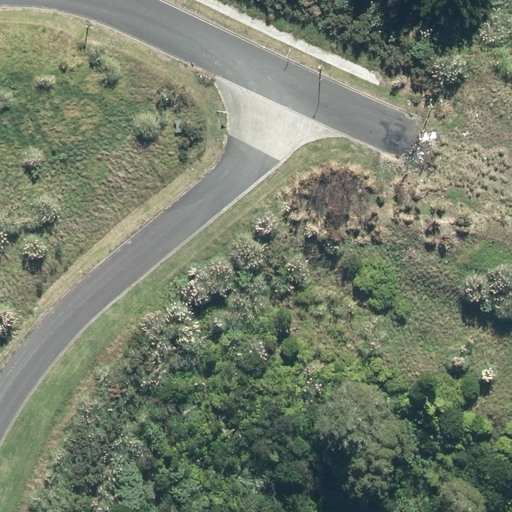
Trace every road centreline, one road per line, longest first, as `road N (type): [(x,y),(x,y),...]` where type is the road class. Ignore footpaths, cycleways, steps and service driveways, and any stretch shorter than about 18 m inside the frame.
road 1 (residential): [(315,95),(28,359),(0,405)]
road 2 (residential): [(122,0),(315,95)]
